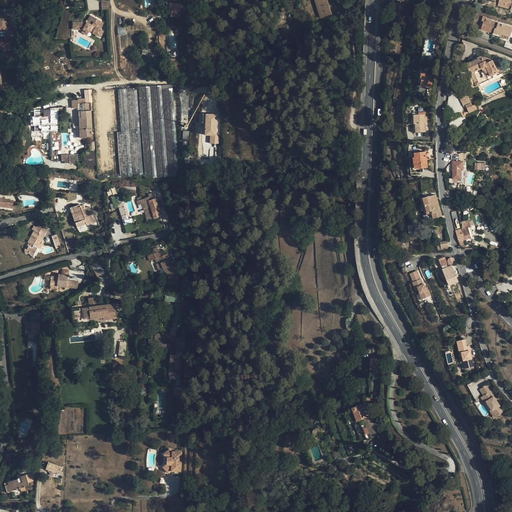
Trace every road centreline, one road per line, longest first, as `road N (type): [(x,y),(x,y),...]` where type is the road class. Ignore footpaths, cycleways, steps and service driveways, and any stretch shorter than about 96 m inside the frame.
road 1 (primary): [(372,0),(363,258),(376,298),(471,469),(480,511)]
road 2 (primary): [(490,511),(472,447),(375,268),(382,0)]
road 3 (tertiary): [(454,31),(438,119),(456,250)]
road 4 (unknown): [(0,315),(102,278),(129,299),(133,323)]
road 5 (tertiary): [(459,264),(485,355),(511,397)]
road 6 (residential): [(0,465),(11,409),(0,347)]
